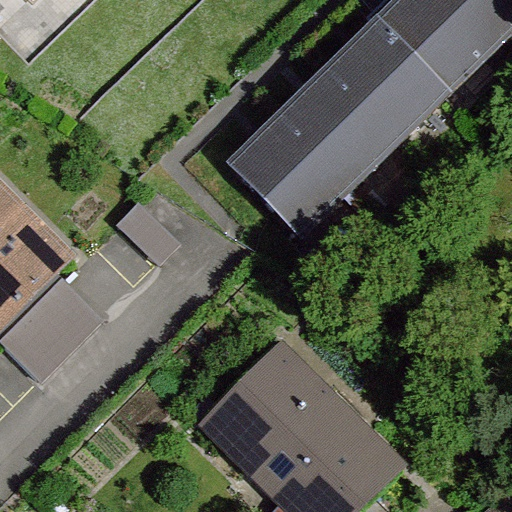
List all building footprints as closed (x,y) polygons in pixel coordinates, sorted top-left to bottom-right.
[(511,45),(511,0),(410,0),(236,167),(306,240),(511,45)] [(0,182),(0,336),(77,259),(0,182)] [(183,245),(140,204),(118,227),(160,268),(183,245)] [(106,324),(64,281),(0,343),(42,387),(106,324)] [(371,511),(411,473),(287,348),(207,426),(292,511),(371,511)] [(511,511),(511,496),(494,511),(511,511)]
